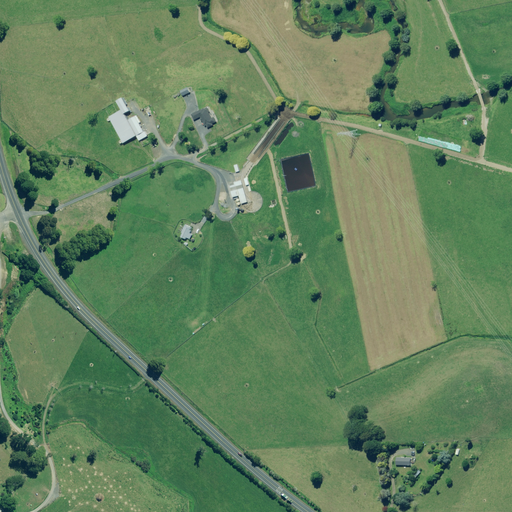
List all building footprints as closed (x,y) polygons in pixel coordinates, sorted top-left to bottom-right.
[(126,114),(131,111),(124,98),(118,101),(123,110),(110,117),(125,143),(138,136),(140,141),(149,136),(146,131),(145,132),(140,123),(141,122),(137,116),(129,120),(126,114)] [(211,113),(209,107),(192,115),(195,120),(201,117),(205,126),(207,125),(208,127),(218,123),(215,117),(213,118),(210,113),(211,113)] [(248,202),(242,181),(235,183),(236,185),(231,186),(234,198),(240,196),(242,204),(248,202)] [(192,229),(186,226),(183,233),(184,233),(182,237),(187,239),(187,238),(191,239),(193,235),(190,231),(192,229)] [(411,458),(397,458),(396,465),(410,466),(411,458)] [(421,472),(419,470),(415,475),(413,474),(412,475),(416,478),(421,472)]
